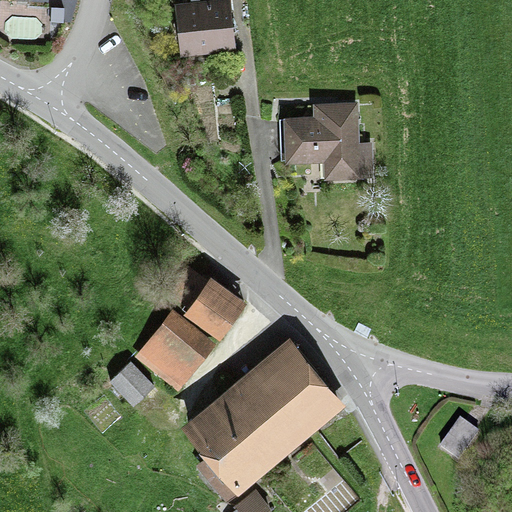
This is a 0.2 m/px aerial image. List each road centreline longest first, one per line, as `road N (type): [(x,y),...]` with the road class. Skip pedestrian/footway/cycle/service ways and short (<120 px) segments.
road 1 (tertiary): [(47,102),(349,361)]
road 2 (tertiary): [(349,361),(425,511)]
road 3 (residential): [(349,361),(511,390)]
